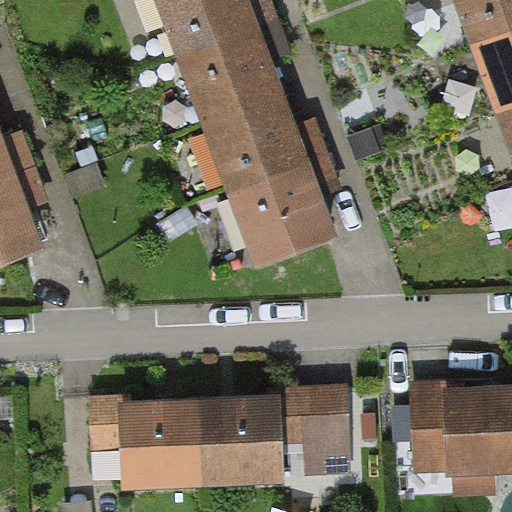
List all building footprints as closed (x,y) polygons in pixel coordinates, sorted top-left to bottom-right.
[(165,0),(257,254),(331,227),(318,189),(306,156),(293,119),(280,84),(267,48),(254,13),(249,0),(165,0)] [(511,0),(466,0),(511,127),(511,0)] [(0,258),(40,245),(24,201),(14,173),(1,136),(0,133),(0,258)] [(511,389),(416,393),(419,467),(511,463),(511,389)] [(154,401),(101,403),(103,448),(129,447),(130,479),(281,473),(280,439),(311,438),(312,471),(356,470),(353,393),(247,397),(154,401)]
